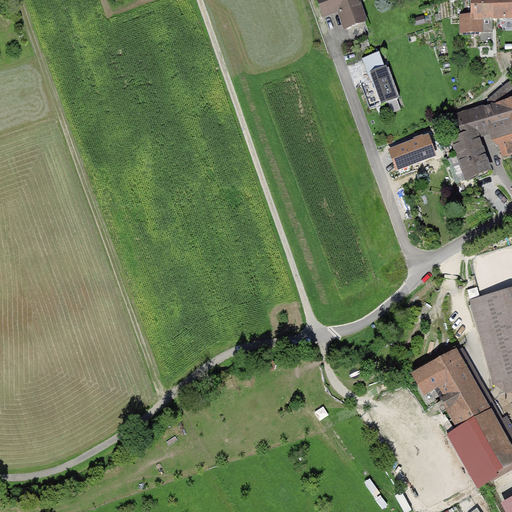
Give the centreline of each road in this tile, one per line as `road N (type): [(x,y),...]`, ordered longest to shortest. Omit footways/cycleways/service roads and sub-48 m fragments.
road 1 (track): [(167,398),(20,0)]
road 2 (residential): [(317,333),(229,351),(65,467),(0,476)]
road 3 (residential): [(317,333),(201,0)]
road 4 (residential): [(415,266),(338,44)]
road 5 (residential): [(415,266),(418,273),(391,305),(356,328),(317,333)]
